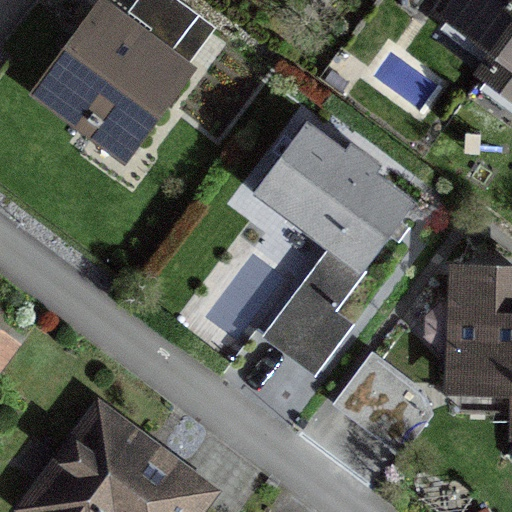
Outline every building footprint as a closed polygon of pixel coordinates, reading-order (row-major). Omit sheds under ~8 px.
[(511,0),(455,0),(444,15),(497,54),(511,33),(511,0)] [(98,16),(41,93),(122,153),(179,76),(98,16)] [(482,74),(511,96),(511,33),(497,54),(482,74)] [(263,339),(293,362),(410,206),(371,177),(377,170),(346,148),(341,155),(303,126),(251,195),(357,274),(327,313),(298,291),(263,339)] [(511,279),(456,278),(455,310),(440,310),(427,322),(426,337),(438,350),(453,350),(452,387),(511,389),(511,279)] [(399,376),(372,357),(339,403),(353,413),(366,422),(381,433),(393,441),(426,395),(399,376)] [(171,484),(177,476),(97,416),(26,511),(27,511),(191,511),(198,504),(171,484)]
